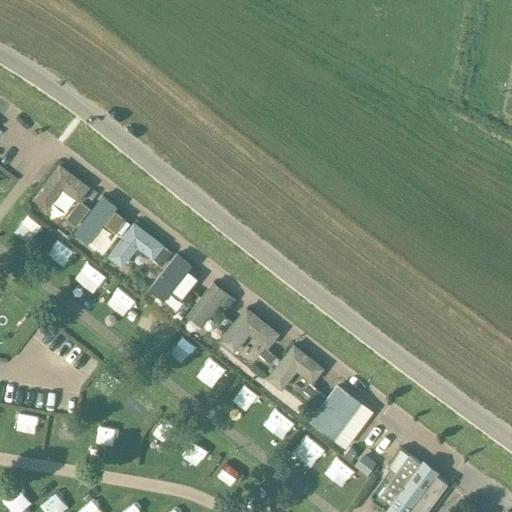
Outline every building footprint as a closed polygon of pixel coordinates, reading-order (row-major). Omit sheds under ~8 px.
[(63,189),(79,200),(90,185),(59,162),(32,197),(48,208),(63,189)] [(104,222),(115,231),(125,218),(114,209),(117,205),(103,194),(74,230),(88,242),(104,222)] [(84,214),(75,207),(67,217),(76,224),(84,214)] [(153,258),(164,244),(134,221),(108,255),(122,267),(138,247),(153,258)] [(59,237),(46,251),(64,268),(77,254),(59,237)] [(171,289),(182,298),(198,277),(188,269),(192,264),(177,252),(149,287),(164,299),(171,289)] [(95,289),(106,274),(87,259),(76,274),(95,289)] [(202,326),(228,292),(213,280),(187,314),(202,326)] [(122,286),(109,301),(125,316),(139,301),(122,286)] [(229,294),(222,303),(227,308),(235,298),(229,294)] [(268,348),(280,333),(247,306),(220,340),(235,353),(249,333),(268,348)] [(140,320),(159,334),(168,322),(148,308),(140,320)] [(185,365),(198,348),(180,333),(166,350),(185,365)] [(282,389),(297,371),(313,382),(325,367),(293,343),(266,377),(282,389)] [(265,347),(259,354),(270,362),(276,356),(265,347)] [(208,357),(199,375),(220,385),(228,367),(208,357)] [(245,383),(232,398),(249,412),(262,397),(245,383)] [(310,383),(304,390),(315,398),(320,391),(310,383)] [(313,418),(334,435),(359,403),(338,386),(313,418)] [(122,406),(141,422),(156,405),(137,389),(122,406)] [(273,405),(260,423),(281,439),(294,420),(273,405)] [(20,411),(16,428),(31,431),(34,413),(20,411)] [(101,423),(98,442),(118,446),(121,427),(101,423)] [(311,460),(323,443),(305,430),(292,447),(311,460)] [(185,455),(199,463),(207,449),(193,441),(185,455)] [(350,446),(344,453),(351,459),(357,451),(350,446)] [(409,453),(379,492),(404,511),(424,511),(447,482),(409,453)] [(364,454),(356,463),(367,471),(374,462),(364,454)] [(337,456),(324,474),(347,491),(360,473),(337,456)] [(0,494),(0,495),(13,511),(19,511),(31,503),(16,483),(0,494)] [(52,491),(40,503),(48,511),(58,511),(66,505),(52,491)] [(78,511),(104,511),(92,496),(76,509),(78,511)] [(117,511),(137,511),(130,503),(117,511)]
